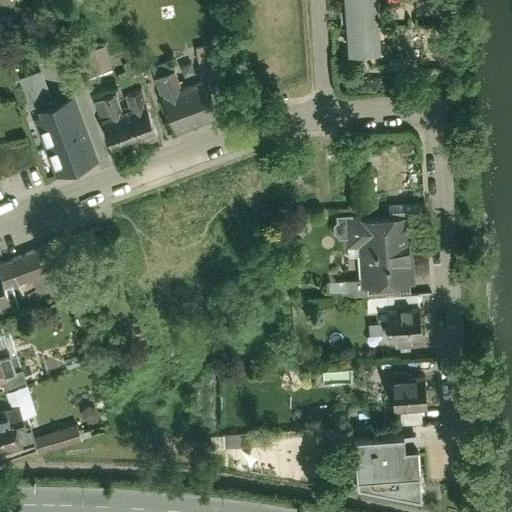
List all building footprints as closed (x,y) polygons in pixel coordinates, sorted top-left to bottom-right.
[(342,0),(346,51),(380,49),(376,0),(342,0)] [(220,46),(198,50),(203,76),(225,72),(220,46)] [(76,59),(83,80),(112,70),(105,49),(76,59)] [(174,70),(155,76),(175,135),(217,121),(204,80),(180,88),(174,70)] [(20,82),(28,109),(50,102),(42,75),(20,82)] [(103,111),(93,115),(110,158),(160,139),(141,92),(125,98),(129,108),(120,111),(114,97),(99,103),(103,111)] [(31,112),(54,177),(96,162),(73,98),(31,112)] [(363,244),(364,283),(411,281),(408,215),(349,217),(350,245),(363,244)] [(41,246),(0,258),(0,261),(7,282),(49,269),(41,246)] [(0,261),(0,296),(10,293),(7,282),(0,261)] [(386,345),(422,343),(419,292),(365,296),(366,311),(384,310),(386,345)] [(0,382),(12,379),(0,340),(0,382)] [(397,406),(427,404),(425,372),(394,375),(397,406)] [(23,407),(0,415),(0,452),(35,440),(23,407)] [(402,435),(352,437),(353,461),(367,460),(368,478),(417,476),(415,447),(402,448),(402,435)]
